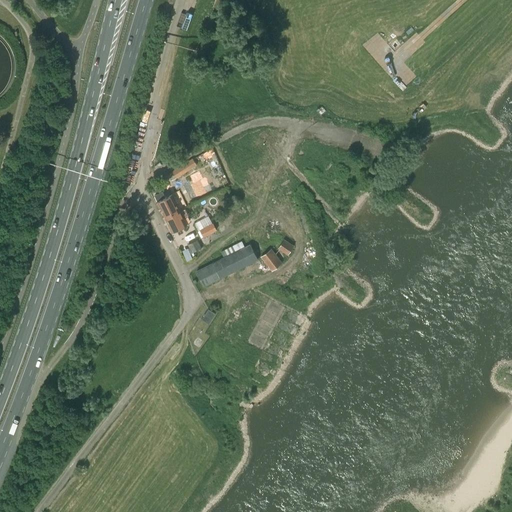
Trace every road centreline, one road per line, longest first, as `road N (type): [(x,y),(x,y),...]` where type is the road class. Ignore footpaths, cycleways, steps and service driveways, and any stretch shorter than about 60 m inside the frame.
road 1 (trunk): [(118,0),(53,250),(0,394)]
road 2 (trunk): [(28,385),(147,0)]
road 3 (unclassified): [(28,385),(74,336),(137,185)]
road 4 (unclassified): [(0,178),(32,52),(25,26),(1,0)]
road 5 (unclassified): [(137,185),(141,134),(180,0)]
road 6 (unclassified): [(176,336),(192,300),(137,185)]
